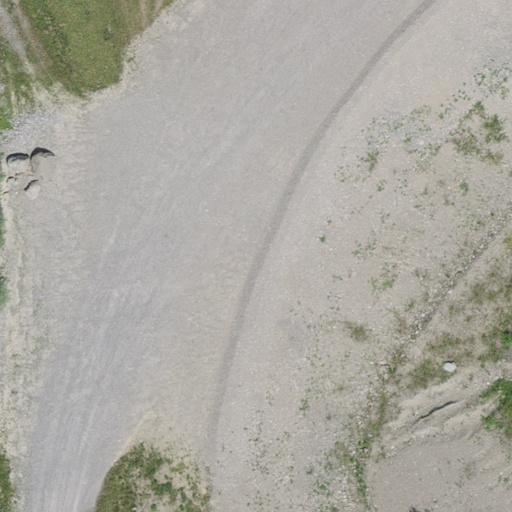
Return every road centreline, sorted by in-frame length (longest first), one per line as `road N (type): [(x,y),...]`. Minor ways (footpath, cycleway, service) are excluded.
road 1 (track): [(241,0),(163,188),(76,511)]
road 2 (track): [(511,162),(341,355),(296,511)]
